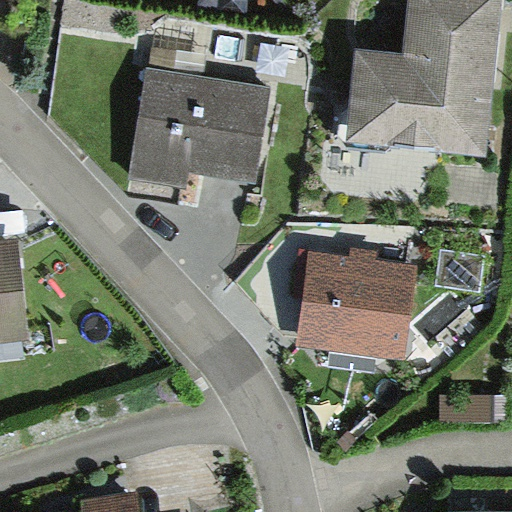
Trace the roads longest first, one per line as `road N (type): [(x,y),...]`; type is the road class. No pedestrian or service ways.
road 1 (residential): [(288,491),(258,400),(48,168)]
road 2 (residential): [(288,491),(416,454),(511,454)]
